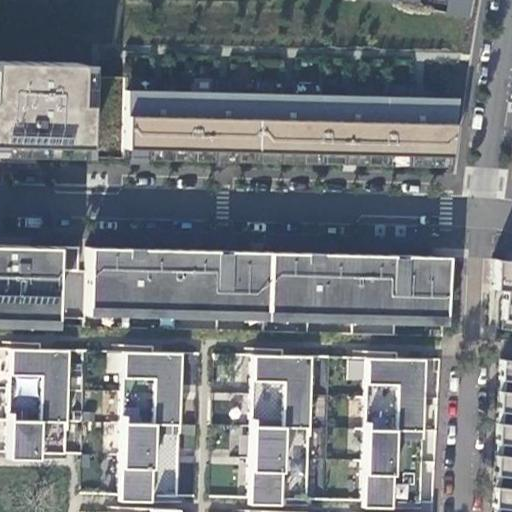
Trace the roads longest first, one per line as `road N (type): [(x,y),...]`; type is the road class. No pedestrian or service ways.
road 1 (residential): [(479,210),(0,195)]
road 2 (residential): [(501,58),(98,47)]
road 3 (residential): [(463,511),(479,210)]
road 4 (residential): [(501,58),(479,210)]
